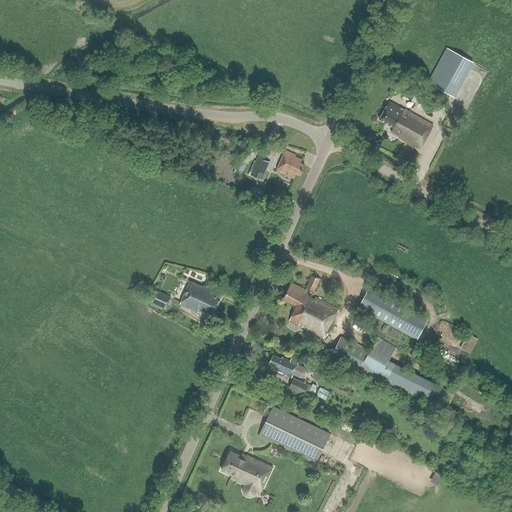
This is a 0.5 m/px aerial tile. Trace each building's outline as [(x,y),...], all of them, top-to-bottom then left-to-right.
[(474,62),(447,48),(428,83),(455,97),(474,62)] [(406,99),(415,104),(420,94),(411,89),(406,99)] [(419,149),(432,125),(401,108),(401,109),(389,102),(379,120),(393,128),(391,132),(399,137),(398,138),(419,149)] [(300,176),(304,166),(300,164),(301,160),(295,157),(295,156),(285,151),(276,171),(294,179),(296,174),(300,176)] [(262,181),(269,162),(257,158),(250,176),(262,181)] [(248,163),(240,161),(236,172),(245,174),(248,163)] [(263,192),(254,187),(250,196),(259,200),(263,192)] [(274,204),(276,199),(269,196),(267,201),(274,204)] [(338,309),(315,298),(314,299),(310,298),(313,292),(319,280),(311,276),(304,290),(292,283),(284,299),(297,306),(289,321),(298,326),(299,324),(303,326),(302,328),(323,339),(338,309)] [(190,282),(179,305),(197,313),(198,310),(212,316),(220,298),(210,294),(210,292),(208,291),(212,283),(207,281),(203,288),(190,282)] [(428,320),(369,288),(358,307),(375,317),(373,319),(383,325),(385,322),(418,339),(428,320)] [(166,308),(171,297),(156,290),(150,301),(166,308)] [(469,333),(463,348),(473,352),(480,337),(469,333)] [(340,337),(330,358),(360,373),(376,381),(435,410),(445,389),(388,361),(396,348),(378,337),(369,351),(340,337)] [(325,364),(331,353),(317,346),(312,357),(325,364)] [(292,357),(290,360),(290,361),(282,357),(281,359),(273,356),(269,364),(272,366),(271,368),(291,378),(293,374),(298,376),(302,375),(304,371),(302,367),(298,365),(300,361),(292,357)] [(308,385),(293,378),(289,388),(304,395),(308,385)] [(315,464),(329,434),(273,407),(258,437),(315,464)] [(261,493),(272,468),(246,456),(246,457),(242,455),(241,457),(230,452),(221,470),(232,475),(230,479),(245,485),(243,488),(243,491),(244,495),(247,497),(250,497),(253,496),(255,493),(257,491),(261,493)] [(433,480),(442,484),(445,474),(437,471),(433,480)]
